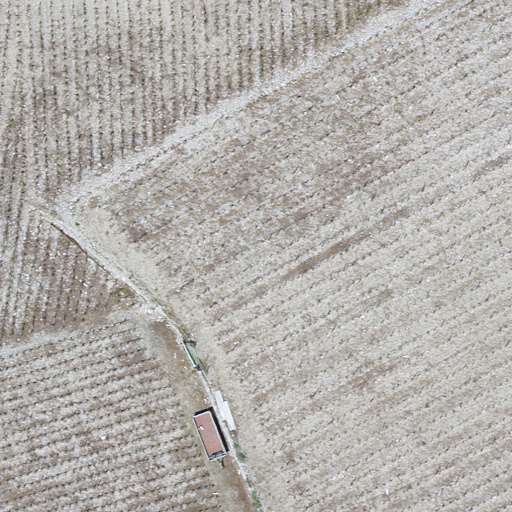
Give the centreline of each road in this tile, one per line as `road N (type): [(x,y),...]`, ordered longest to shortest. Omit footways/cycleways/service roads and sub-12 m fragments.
road 1 (track): [(279,511),(188,312),(66,211)]
road 2 (track): [(234,511),(158,334)]
